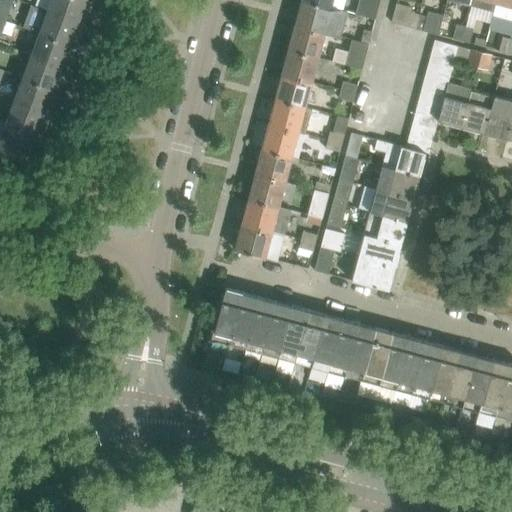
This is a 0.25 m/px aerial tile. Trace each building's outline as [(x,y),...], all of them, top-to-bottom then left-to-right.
[(0,0),(0,17),(4,19),(11,0),(0,0)] [(77,21),(85,0),(50,0),(47,10),(77,21)] [(304,0),(300,0),(294,24),(324,32),(341,36),(347,11),(342,10),(331,7),(304,0)] [(304,0),(331,7),(342,10),(344,0),(304,0)] [(375,18),(379,0),(358,0),(355,13),(356,14),(375,18)] [(493,11),(495,2),(495,0),(470,0),(470,5),(493,11)] [(511,20),(511,0),(495,0),(495,2),(493,11),(492,15),(511,20)] [(391,22),(414,28),(418,14),(410,12),(412,7),(396,2),(391,22)] [(69,43),(77,21),(47,10),(39,32),(69,43)] [(418,14),(414,28),(437,34),(443,15),(428,11),(426,16),(418,14)] [(456,23),(452,38),(460,40),(464,25),(456,23)] [(294,24),(288,49),(318,57),(324,32),(294,24)] [(473,27),(464,25),(460,40),(469,42),(473,27)] [(364,28),(360,41),(368,43),(371,30),(364,28)] [(61,66),(69,43),(39,32),(31,55),(61,66)] [(502,35),(498,50),(506,53),(510,37),(502,35)] [(366,51),(368,43),(360,41),(354,39),(351,39),(344,63),(362,68),(366,51)] [(434,39),(431,52),(454,58),(457,45),(434,39)] [(318,57),(288,49),(281,74),(311,82),(318,57)] [(469,49),(465,64),(477,67),(481,52),(469,49)] [(450,70),(453,60),(454,58),(431,52),(428,64),(450,70)] [(492,55),(481,52),(477,67),(488,70),(492,55)] [(52,88),(61,66),(31,55),(22,77),(52,88)] [(428,64),(424,76),(447,82),(450,70),(428,64)] [(281,74),(274,99),(304,107),(311,82),(281,74)] [(444,93),(447,82),(424,76),(421,87),(444,93)] [(44,110),(52,88),(22,77),(14,99),(44,110)] [(343,81),(340,90),(355,94),(357,85),(343,81)] [(437,120),(461,126),(471,88),(447,82),(444,93),(441,105),(438,117),(437,120)] [(421,87),(418,99),(441,105),(444,93),(421,87)] [(461,126),(483,132),(493,94),(471,88),(461,126)] [(355,94),(340,90),(338,98),(353,101),(355,94)] [(506,138),(511,117),(511,99),(493,94),(483,132),(506,138)] [(36,133),(44,110),(14,99),(6,122),(36,133)] [(311,109),(304,107),(274,99),(268,124),(298,132),(304,133),(311,109)] [(418,99),(415,111),(438,117),(441,105),(418,99)] [(357,111),(355,118),(362,120),(364,113),(357,111)] [(415,111),(412,122),(435,128),(437,120),(438,117),(415,111)] [(0,144),(27,155),(36,133),(6,122),(0,136),(0,144)] [(412,122),(409,134),(432,140),(432,139),(435,128),(412,122)] [(329,131),(327,139),(341,143),(344,135),(345,130),(346,126),(335,123),(332,132),(329,131)] [(268,124),(261,149),(291,157),(298,132),(268,124)] [(429,153),(432,140),(409,134),(405,146),(425,152),(429,153)] [(341,143),(327,139),(325,148),(339,151),(341,143)] [(385,151),(381,165),(419,175),(425,152),(405,146),(376,139),(374,148),(385,151)] [(0,170),(19,177),(27,155),(0,144),(0,170)] [(291,157),(261,149),(255,173),(284,181),(291,157)] [(338,178),(352,182),(359,159),(344,155),(338,178)] [(320,172),(331,175),(333,175),(335,168),(322,165),(320,172)] [(419,175),(381,165),(375,188),(413,198),(419,175)] [(255,173),(248,198),(278,206),(284,181),(255,173)] [(332,200),(346,204),(352,182),(338,178),(332,200)] [(314,188),(328,192),(330,184),(316,181),(314,188)] [(328,192),(314,188),(307,214),(322,217),(328,192)] [(375,188),(369,211),(406,221),(413,198),(375,188)] [(278,206),(248,198),(241,223),(284,234),(290,209),(278,206)] [(332,200),(326,223),(340,227),(346,204),(332,200)] [(406,221),(369,211),(363,233),(401,243),(406,221)] [(241,223),(234,249),(235,249),(277,260),(284,234),(241,223)] [(325,228),(320,246),(334,250),(340,251),(345,233),(325,228)] [(303,230),(301,238),(315,242),(317,234),(303,230)] [(363,233),(357,256),(395,266),(401,243),(363,233)] [(315,242),(301,238),(298,247),(313,251),(315,242)] [(314,270),(328,273),(334,250),(320,246),(314,270)] [(395,266),(357,256),(351,279),(388,289),(395,266)] [(211,339),(227,344),(241,292),(225,287),(211,339)] [(227,344),(244,348),(258,296),(241,292),(227,344)] [(258,296),(244,348),(261,353),(275,301),(258,296)] [(261,353),(278,357),(292,305),(275,301),(261,353)] [(278,357),(294,362),(308,309),(292,305),(278,357)] [(294,362),(311,366),(325,314),(308,309),(294,362)] [(325,314),(311,366),(328,371),(342,318),(325,314)] [(328,371),(345,375),(359,323),(342,318),(328,371)] [(345,375),(361,379),(375,327),(359,323),(345,375)] [(375,327),(361,379),(378,384),(392,332),(375,327)] [(378,384),(395,388),(409,336),(392,332),(378,384)] [(395,388),(412,393),(426,341),(409,336),(395,388)] [(412,393),(428,397),(442,345),(426,341),(412,393)] [(442,345),(428,397),(445,402),(459,350),(442,345)] [(445,402),(462,406),(476,354),(459,350),(445,402)] [(462,406),(478,411),(492,358),(476,354),(462,406)] [(478,411),(495,415),(509,363),(492,358),(478,411)] [(511,420),(511,419),(511,363),(509,363),(495,415),(511,420)] [(433,416),(425,414),(423,421),(431,423),(433,416)]
